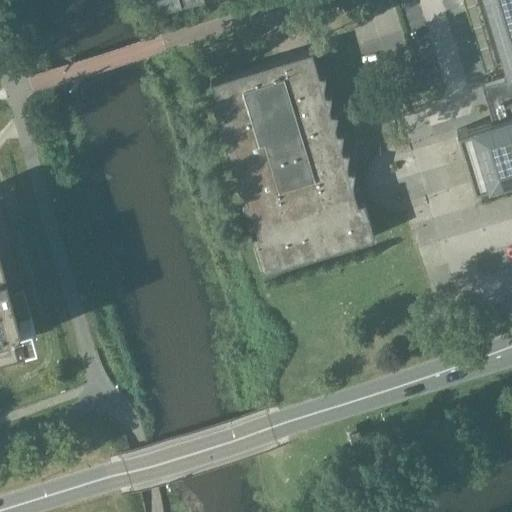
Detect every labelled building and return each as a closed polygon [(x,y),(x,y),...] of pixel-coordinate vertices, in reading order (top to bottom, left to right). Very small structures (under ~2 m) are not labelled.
[(182,6),(180,0),(153,0),(158,13),(182,6)] [(511,0),(484,0),(507,74),(480,83),(491,119),(456,130),(473,187),(511,175),(511,0)] [(374,235),(363,201),(363,199),(356,201),(354,194),(310,48),(210,79),(256,231),(250,233),(261,269),(374,235)] [(75,55),(64,58),(71,84),(82,80),(75,55)] [(0,279),(0,345),(35,336),(30,316),(23,318),(19,304),(8,307),(0,279)]
